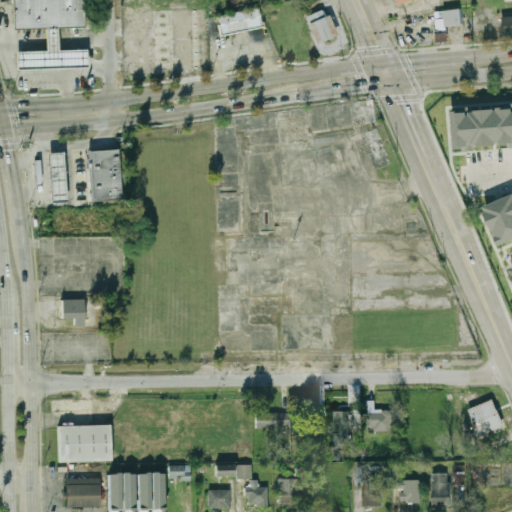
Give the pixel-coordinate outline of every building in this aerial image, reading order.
[(13,0),(85,0),(85,27),(58,27),(46,27),(13,28),(13,0)] [(217,16),(221,35),(263,27),(259,7),(217,16)] [(444,25),(444,17),(437,17),(437,10),(459,8),(460,24),(444,25)] [(327,16),(324,9),(308,16),(320,43),(341,34),(332,14),(327,16)] [(46,27),(58,27),(59,44),(59,50),(87,49),(88,67),(18,68),(17,50),(47,50),(47,45),(46,27)] [(511,144),(455,149),(452,113),(511,108),(511,144)] [(87,151),(119,149),(122,200),(91,202),(87,151)] [(47,154),(63,153),(66,201),(51,202),(47,154)] [(511,241),(501,246),(484,207),(511,195),(511,241)] [(61,319),(74,319),(74,324),(90,324),(90,299),(61,299),(61,319)] [(504,426),(493,399),(469,409),(480,436),(504,426)] [(330,443),(349,443),(349,410),(330,410),(330,443)] [(392,412),(369,412),(369,429),(392,429),(392,412)] [(289,428),(289,413),(255,413),(255,428),(289,428)] [(58,427),(111,426),(111,461),(59,462),(58,427)] [(469,463),(469,486),(511,486),(511,463),(469,463)] [(420,480),(399,480),(399,464),(390,464),(390,489),(401,489),(401,502),(420,502),(420,480)] [(252,466),(216,465),(215,478),(248,479),(247,506),(268,506),(268,488),(258,487),(258,480),(251,480),(252,466)] [(189,466),(169,466),(169,480),(189,480),(189,466)] [(464,483),(464,471),(453,471),(453,483),(464,483)] [(450,472),(432,472),(432,506),(450,506),(450,472)] [(134,473),(122,474),(123,510),(135,510),(134,473)] [(137,510),(150,510),(150,473),(138,473),(137,510)] [(164,510),(164,473),(152,473),(151,510),(164,510)] [(108,474),(108,510),(120,510),(120,474),(108,474)] [(278,503),(301,503),(301,478),(278,478),(278,503)] [(66,479),(100,479),(100,507),(66,507),(66,479)] [(382,486),(364,486),(364,506),(382,506),(382,486)] [(230,490),(208,491),(209,509),(230,509),(230,490)]
